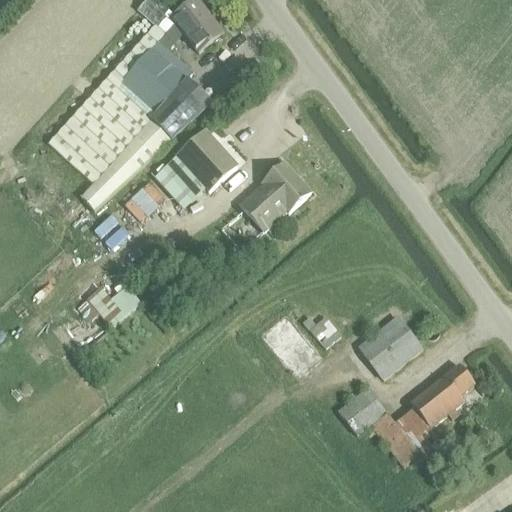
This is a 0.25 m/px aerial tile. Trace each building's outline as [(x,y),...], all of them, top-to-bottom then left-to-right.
[(158,32),(165,38),(121,87),(156,119),(150,125),(171,145),(212,108),(190,81),(192,78),(168,56),(183,37),(198,58),(224,39),(196,2),(164,26),(158,32)] [(119,69),(47,148),(92,189),(81,202),(94,215),(171,145),(150,125),(156,119),(121,87),(165,38),(158,32),(155,29),(119,69)] [(205,136),(155,183),(184,214),(206,194),(209,198),(237,172),(205,136)] [(263,190),(240,210),(264,237),(287,217),(288,218),(311,198),(284,167),(261,188),(263,190)] [(151,185),(126,208),(141,225),(166,202),(151,185)] [(240,219),(224,231),(241,253),(257,241),(240,219)] [(87,304),(111,333),(142,307),(128,291),(111,305),(101,292),(87,304)] [(341,340),(340,339),(319,313),(303,327),(324,353),(341,340)] [(383,384),(421,354),(396,322),(358,353),(383,384)] [(459,370),(411,409),(414,413),(431,433),(447,420),(451,424),(458,419),(455,414),(464,407),(460,402),(475,390),(459,370)] [(357,441),(386,418),(367,393),(338,416),(357,441)] [(387,419),(371,431),(403,472),(418,460),(394,428),(387,419)]
